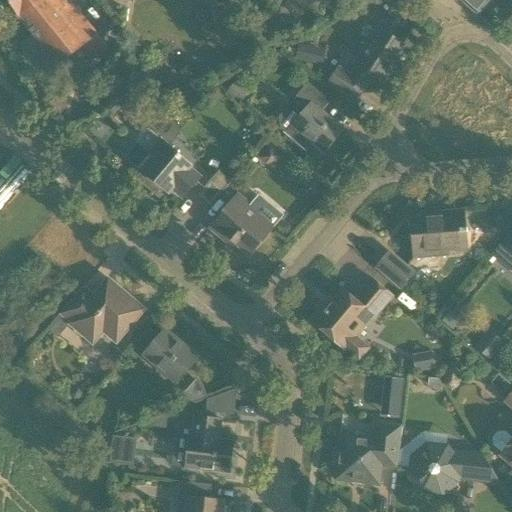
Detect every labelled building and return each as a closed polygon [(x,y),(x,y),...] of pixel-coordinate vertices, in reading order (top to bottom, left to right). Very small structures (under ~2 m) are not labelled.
[(8,0),(58,67),(79,52),(78,51),(98,35),(69,0),(8,0)] [(289,0),(286,3),(300,18),(319,0),(289,0)] [(489,0),(461,0),(477,14),(489,0)] [(277,25),(270,33),(274,36),(281,29),(277,25)] [(286,26),(282,30),(290,38),(294,35),(286,26)] [(339,69),(330,83),(357,100),(372,77),(383,84),(394,67),(391,65),(404,45),(379,29),(355,66),(349,75),(339,69)] [(78,51),(79,52),(89,65),(109,49),(98,35),(78,51)] [(300,44),(296,61),(309,64),(313,47),(300,44)] [(278,55),(269,61),(275,67),(282,59),(278,55)] [(240,105),(249,95),(235,83),(226,93),(240,105)] [(306,152),(313,144),(324,154),(343,131),(321,112),(330,102),(308,83),(291,104),(303,114),(286,135),(306,152)] [(167,114),(153,126),(165,140),(179,127),(167,114)] [(137,146),(126,159),(170,195),(173,191),(183,200),(201,178),(191,169),(192,167),(159,139),(147,154),(137,146)] [(270,146),(258,160),(265,166),(277,165),(284,157),(270,146)] [(224,191),(232,182),(220,171),(211,180),(224,191)] [(251,206),(238,196),(210,229),(222,240),(225,236),(250,256),(261,243),(262,243),(266,236),(272,230),(248,210),(251,206)] [(411,221),(414,258),(448,255),(448,251),(467,249),(464,212),(440,213),(440,218),(411,221)] [(509,236),(495,253),(511,267),(511,232),(509,236)] [(401,289),(414,273),(389,253),(376,268),(401,289)] [(84,287),(60,315),(70,324),(70,325),(88,340),(98,328),(104,333),(117,344),(145,310),(127,295),(125,297),(119,292),(121,290),(116,286),(108,279),(95,296),(84,287)] [(327,310),(323,307),(310,322),(345,351),(359,361),(370,348),(356,337),(373,317),(375,319),(393,297),(372,279),(354,300),(343,290),(327,310)] [(165,330),(143,356),(177,384),(199,358),(165,330)] [(483,340),(475,349),(488,360),(503,343),(493,334),(486,343),(483,340)] [(430,361),(414,364),(416,373),(436,369),(432,352),(428,353),(430,361)] [(444,374),(444,385),(447,389),(451,391),(456,390),(459,386),(460,375),(457,371),(452,369),(447,370),(444,374)] [(385,378),(383,391),(401,393),(402,380),(385,378)] [(428,387),(436,392),(444,388),(439,379),(429,378),(428,387)] [(180,394),(185,407),(207,398),(203,385),(196,380),(187,391),(180,394)] [(74,392),(71,397),(74,400),(79,400),(81,396),(79,391),(74,392)] [(167,433),(169,416),(145,425),(144,430),(167,433)] [(187,440),(184,469),(186,469),(201,470),(200,473),(213,474),(213,472),(230,474),(233,442),(219,440),(221,423),(221,420),(195,417),(193,417),(191,436),(188,436),(187,440)] [(369,439),(340,436),(339,451),(335,450),(333,465),(337,466),(335,481),(352,482),(352,485),(353,485),(353,483),(362,483),(361,486),(363,486),(363,484),(380,486),(382,466),(398,468),(399,456),(400,451),(403,428),(376,425),(374,438),(374,440),(369,439)] [(499,455),(511,465),(511,437),(511,438),(504,432),(497,432),(492,438),(493,446),(501,453),(499,455)] [(113,436),(110,465),(118,466),(121,437),(113,436)] [(428,446),(414,457),(412,477),(423,491),(441,493),(456,482),(456,476),(462,479),(500,484),(483,456),(449,452),(446,448),(428,446)] [(212,486),(179,482),(176,511),(185,511),(223,511),(224,501),(210,500),(212,486)]
